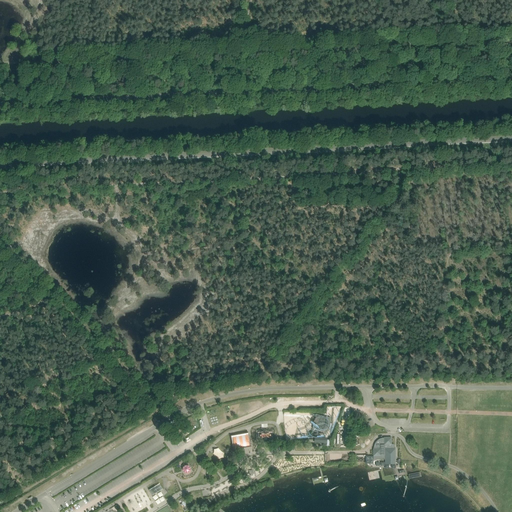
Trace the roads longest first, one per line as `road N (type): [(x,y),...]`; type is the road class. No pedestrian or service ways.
road 1 (tertiary): [(0,104),(511,79)]
road 2 (unclassified): [(0,163),(511,138)]
road 3 (track): [(511,44),(0,63)]
road 4 (unknown): [(46,0),(42,43),(100,50),(437,28),(442,0)]
road 5 (unclassified): [(15,511),(212,397),(449,386)]
